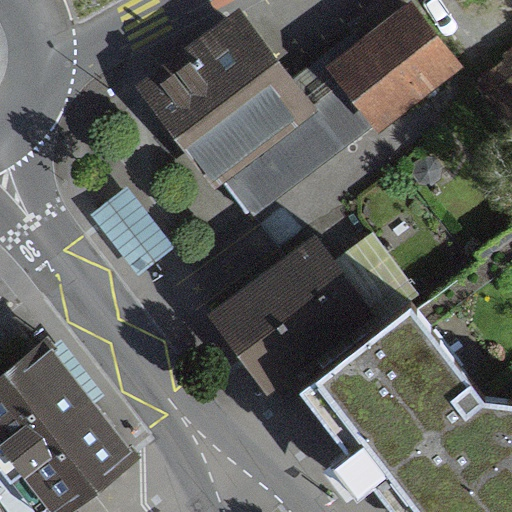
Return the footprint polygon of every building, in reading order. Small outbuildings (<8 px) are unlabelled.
[(413,0),(396,0),(291,78),(310,102),(229,162),(258,201),(455,56),(413,0)] [(239,7),(143,77),(214,173),(229,162),(310,102),(291,78),(239,7)] [(511,49),(478,75),(511,121),(511,49)] [(128,189),(91,218),(139,279),(175,250),(128,189)] [(263,371),(365,294),(314,227),(212,304),(263,371)] [(511,511),(511,406),(487,404),(413,310),(301,398),(352,462),(340,471),(364,501),(376,491),(391,511),(511,511)] [(38,349),(0,377),(0,479),(24,511),(56,511),(122,463),(38,349)]
